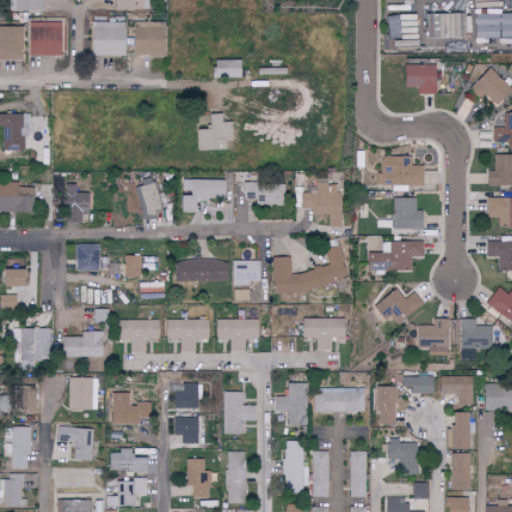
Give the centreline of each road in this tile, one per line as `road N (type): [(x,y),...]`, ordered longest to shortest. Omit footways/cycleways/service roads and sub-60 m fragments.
road 1 (residential): [(457,281),(457,135),(371,135),(370,0)]
road 2 (residential): [(0,239),(284,231)]
road 3 (residential): [(139,359),(323,360)]
road 4 (residential): [(0,80),(177,83)]
road 5 (residential): [(263,511),(261,360)]
road 6 (residential): [(46,511),(46,373)]
